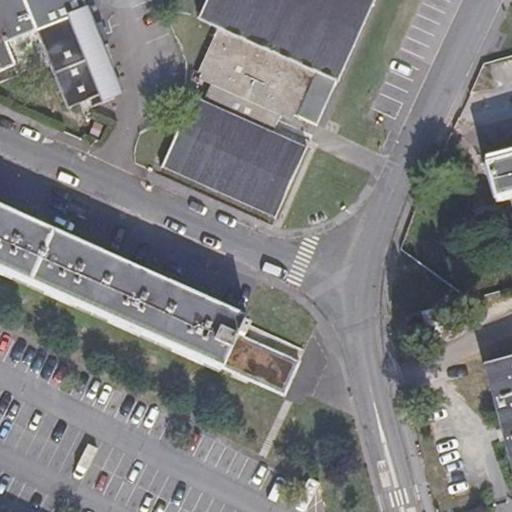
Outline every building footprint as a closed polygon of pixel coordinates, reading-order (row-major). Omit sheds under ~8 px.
[(0,0),(0,66),(13,61),(5,41),(39,27),(71,106),(87,99),(90,107),(123,94),(114,73),(96,0),(0,0)] [(191,98),(161,167),(276,217),(310,140),(308,139),(277,125),(281,116),(283,111),(318,127),(373,0),(210,0),(201,21),(215,27),(195,71),(216,80),(205,104),(191,98)] [(511,146),(482,154),(494,202),(511,196),(511,146)] [(0,263),(286,390),(302,357),(244,331),(249,319),(243,316),(244,312),(0,203),(0,263)] [(436,307),(406,315),(409,328),(424,325),(426,331),(442,328),(436,307)] [(306,346),(249,319),(244,331),(302,357),(306,346)] [(511,471),(511,355),(483,363),(511,471)]
